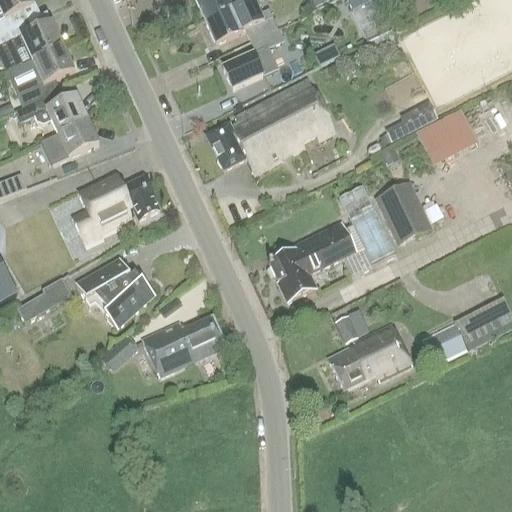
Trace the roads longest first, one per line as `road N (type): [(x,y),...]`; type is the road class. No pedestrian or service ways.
road 1 (tertiary): [(281,511),(276,414),(253,334),(99,0)]
road 2 (unknown): [(253,334),(511,203)]
